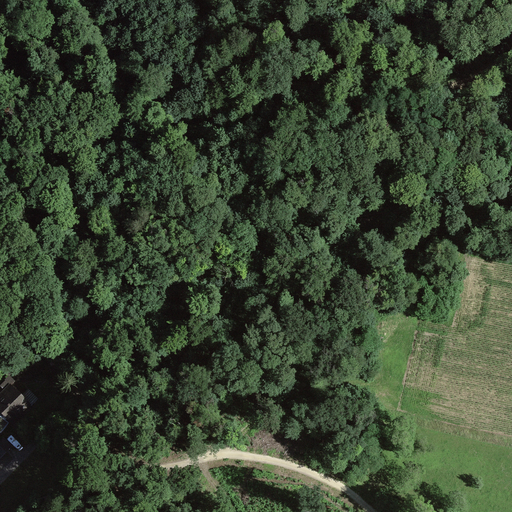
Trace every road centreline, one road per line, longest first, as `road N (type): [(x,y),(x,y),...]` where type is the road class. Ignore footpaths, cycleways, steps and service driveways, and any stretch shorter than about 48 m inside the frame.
road 1 (track): [(511,59),(462,86),(292,91),(152,154),(94,279),(99,373)]
road 2 (track): [(511,218),(446,208),(362,218),(260,247),(176,293),(99,373)]
road 3 (track): [(126,471),(258,459),(323,474),(377,511)]
road 4 (residential): [(99,373),(0,477)]
